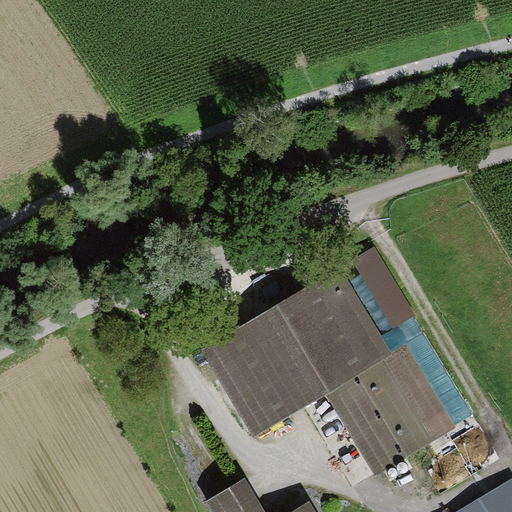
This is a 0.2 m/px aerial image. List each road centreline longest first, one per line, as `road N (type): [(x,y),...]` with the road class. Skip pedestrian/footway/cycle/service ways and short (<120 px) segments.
road 1 (track): [(0,353),(134,288),(388,189),(511,158)]
road 2 (track): [(511,45),(230,129),(0,221)]
